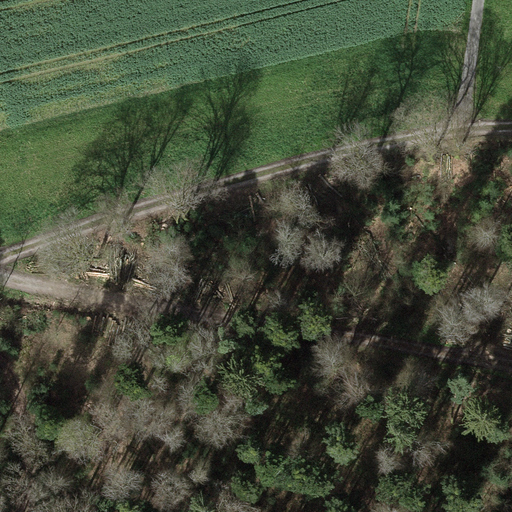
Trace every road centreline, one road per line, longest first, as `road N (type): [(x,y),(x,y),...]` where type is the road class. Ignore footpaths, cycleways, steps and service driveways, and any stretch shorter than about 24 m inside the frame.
road 1 (track): [(511,371),(0,274)]
road 2 (track): [(464,127),(294,164),(0,251)]
road 3 (track): [(478,0),(464,127),(511,125)]
road 4 (track): [(0,356),(25,429),(29,511)]
